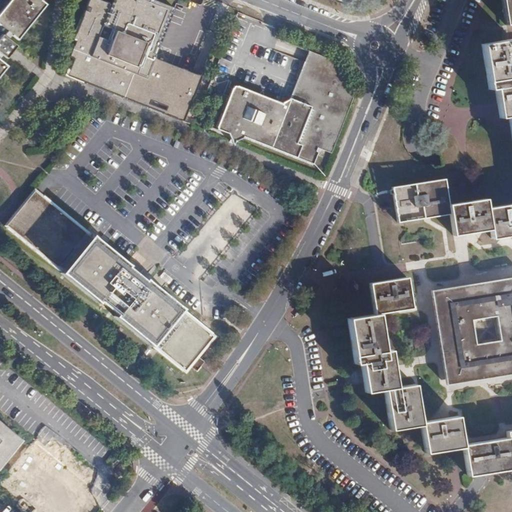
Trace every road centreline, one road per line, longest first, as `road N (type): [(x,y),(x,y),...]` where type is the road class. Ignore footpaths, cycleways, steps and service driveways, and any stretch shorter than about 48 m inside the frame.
road 1 (unclassified): [(188,433),(290,279),(372,97)]
road 2 (secondary): [(188,433),(0,280)]
road 3 (residential): [(0,325),(142,424),(188,433)]
road 4 (secondary): [(0,325),(165,459)]
road 5 (secondary): [(285,511),(188,433)]
